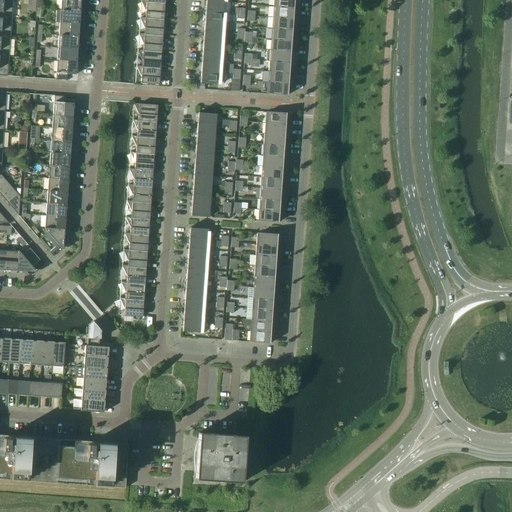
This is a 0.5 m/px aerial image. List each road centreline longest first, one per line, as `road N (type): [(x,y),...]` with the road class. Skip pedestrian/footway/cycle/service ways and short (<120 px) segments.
road 1 (residential): [(315,0),(291,351),(277,363),(203,359)]
road 2 (residential): [(158,355),(184,0)]
road 3 (secondary): [(407,0),(405,158),(418,228),(444,290),(444,320)]
road 4 (secondary): [(490,293),(459,276),(432,209),(419,120),(422,0)]
road 5 (residential): [(96,90),(85,250),(36,294),(0,292)]
road 6 (unclassified): [(511,158),(499,157),(510,10)]
road 7 (residential): [(123,424),(177,428),(199,413),(203,359)]
road 8 (residential): [(0,415),(123,424)]
road 9 (tertiary): [(431,391),(414,435),(359,486)]
